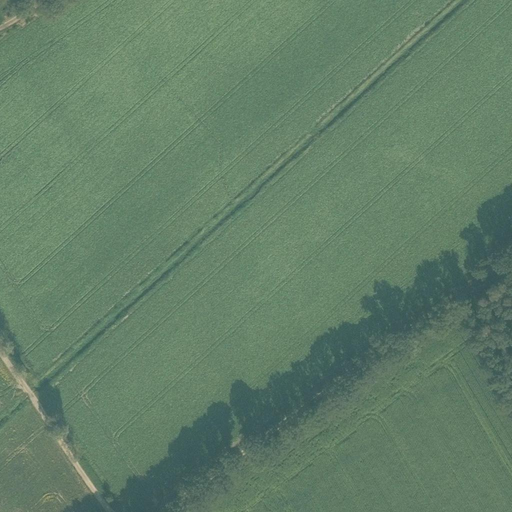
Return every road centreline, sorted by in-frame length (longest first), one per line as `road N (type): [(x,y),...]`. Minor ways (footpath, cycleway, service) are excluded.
road 1 (track): [(511,255),(160,511)]
road 2 (track): [(0,349),(109,511)]
